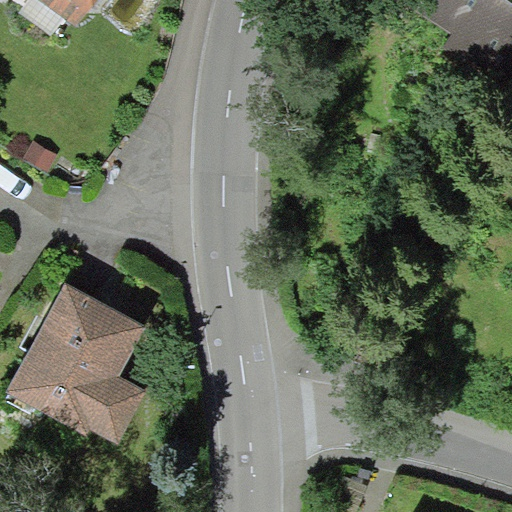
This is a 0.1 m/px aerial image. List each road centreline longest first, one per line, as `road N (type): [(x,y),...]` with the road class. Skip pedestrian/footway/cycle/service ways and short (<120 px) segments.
road 1 (residential): [(240,404),(220,141),(245,0)]
road 2 (residential): [(511,459),(462,435),(240,404)]
